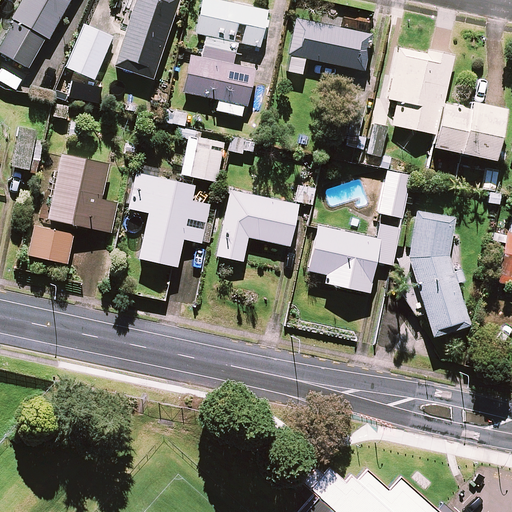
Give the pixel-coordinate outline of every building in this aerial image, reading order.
[(68,0),(21,0),(0,43),(0,54),(27,68),(43,37),(49,40),(68,0)] [(174,1),(171,0),(131,0),(108,70),(146,82),(174,1)] [(265,10),(206,0),(200,0),(194,34),(205,36),(201,59),(188,57),(182,94),(217,100),(215,112),(244,117),(252,70),(232,66),(236,43),(259,47),(265,10)] [(285,72),(301,75),(302,71),(313,73),(315,62),(360,70),(366,34),(293,22),(285,72)] [(109,38),(81,26),(62,68),(91,80),(109,38)] [(425,55),(397,49),(386,100),(395,102),(390,126),(433,135),(430,149),(492,162),(502,111),(468,104),(467,111),(441,106),(451,57),(426,52),(425,55)] [(366,96),(345,92),(338,132),(347,134),(344,146),(357,148),(366,96)] [(32,133),(15,130),(8,167),(24,171),(32,133)] [(172,138),(184,141),(177,175),(213,183),(221,144),(195,139),(196,134),(174,130),(172,138)] [(106,164),(59,156),(47,221),(110,233),(115,203),(99,201),(106,164)] [(407,175),(385,171),(378,214),(400,218),(407,175)] [(192,187),(133,174),(125,209),(147,214),(137,259),(174,267),(180,239),(200,243),(208,206),(189,202),(192,187)] [(313,189),(296,186),(294,203),(311,205),(313,189)] [(296,206),(228,192),(215,257),(241,262),(246,238),(288,246),(296,206)] [(399,288),(405,306),(415,317),(423,315),(430,338),(467,327),(455,287),(457,286),(449,260),(446,257),(453,218),(414,212),(406,259),(413,284),(405,286),(399,288)] [(396,229),(378,225),(375,239),(316,226),(306,271),(324,275),(322,284),(366,294),(373,261),(388,265),(396,229)] [(70,236),(32,230),(27,257),(66,263),(70,236)] [(511,235),(505,234),(496,283),(511,286),(511,235)] [(451,511),(449,510),(443,505),(436,511),(434,511),(399,480),(388,492),(365,472),(355,482),(350,477),(343,484),(328,470),(323,476),(316,470),(303,483),(299,487),(311,498),(297,511),(451,511)]
